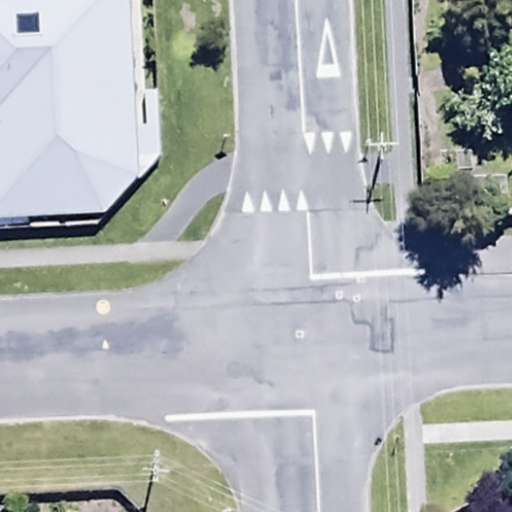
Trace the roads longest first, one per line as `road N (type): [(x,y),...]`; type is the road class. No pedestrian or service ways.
road 1 (residential): [(280,0),(296,341)]
road 2 (residential): [(0,356),(296,341)]
road 3 (residential): [(296,341),(511,332)]
road 4 (residential): [(296,341),(305,511)]
